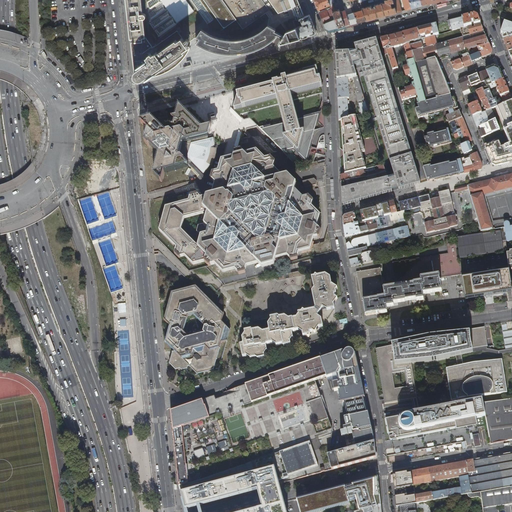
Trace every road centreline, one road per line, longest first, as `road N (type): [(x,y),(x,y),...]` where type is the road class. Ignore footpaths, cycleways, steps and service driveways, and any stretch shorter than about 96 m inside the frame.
road 1 (trunk): [(105,425),(33,226),(6,85),(5,0)]
road 2 (trunk): [(0,171),(25,268),(97,464)]
road 3 (residential): [(157,405),(128,99)]
road 4 (residential): [(326,43),(337,235),(361,336)]
road 5 (trunk): [(105,425),(91,286),(55,176)]
road 6 (trunk): [(0,265),(59,405),(97,464)]
road 7 (residential): [(157,405),(361,336)]
road 8 (residential): [(220,511),(383,469)]
road 9 (primary): [(480,1),(326,43)]
road 10 (unknown): [(375,30),(422,180)]
road 11 (residential): [(361,336),(511,313)]
road 12 (residential): [(383,469),(361,336)]
road 13 (residential): [(383,469),(511,447)]
road 14 (primary): [(266,59),(144,90)]
